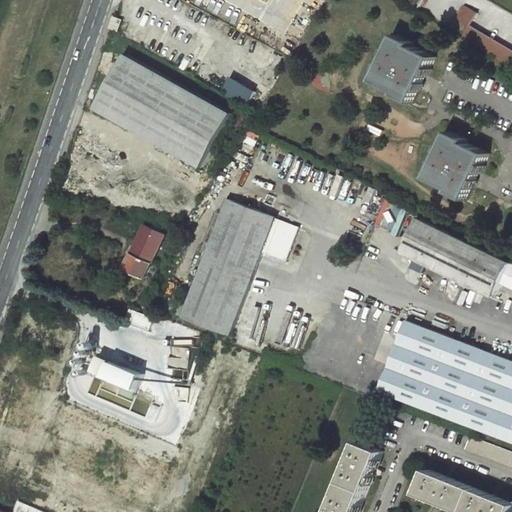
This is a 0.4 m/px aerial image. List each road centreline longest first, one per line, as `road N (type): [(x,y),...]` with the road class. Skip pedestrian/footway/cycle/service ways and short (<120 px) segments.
road 1 (secondary): [(102,0),(0,303)]
road 2 (unknown): [(511,331),(314,264)]
road 3 (residential): [(511,474),(423,440),(407,447),(380,511)]
